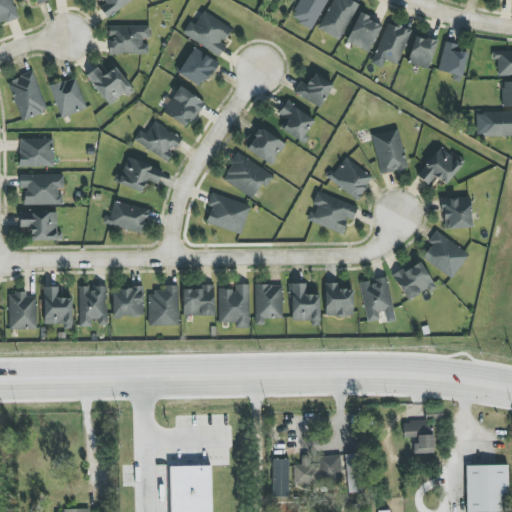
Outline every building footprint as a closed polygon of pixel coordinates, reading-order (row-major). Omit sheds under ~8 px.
[(11,0),(0,0),(0,24),(18,18),(11,0)] [(132,0),(100,0),(104,5),(99,8),(107,18),(132,0)] [(299,0),(290,19),(313,30),(327,0),(299,0)] [(331,0),(319,30),(341,40),(357,3),(349,0),(331,0)] [(232,29),(204,11),(195,24),(190,21),(182,33),(218,57),(226,46),(222,43),(232,29)] [(369,52),(381,24),(358,14),(346,42),(369,52)] [(410,31),(387,22),(371,64),(382,68),(385,60),(397,65),(410,31)] [(149,26),(109,26),(109,39),(109,54),(148,54),(148,41),(149,41),(149,26)] [(427,69),(437,42),(416,35),(407,62),(427,69)] [(439,72),(463,75),(466,52),(458,51),(459,44),(443,42),(439,72)] [(178,75),(203,88),(217,61),(192,48),(178,75)] [(496,76),(511,75),(511,51),(495,51),(496,76)] [(115,67),(104,76),(97,67),(85,76),(110,107),(132,89),(115,67)] [(47,111),(33,72),(7,82),(21,120),(47,111)] [(323,106),(332,82),(312,75),(308,85),(299,81),(294,95),(323,106)] [(60,118),(86,109),(76,77),(50,86),(60,118)] [(511,81),(501,82),(502,107),(511,107),(511,81)] [(163,112),(187,129),(204,103),(180,86),(163,112)] [(282,130),(300,142),(314,119),(286,102),(278,114),(288,120),(282,130)] [(511,111),(482,112),(483,137),(511,136),(511,111)] [(133,141),(167,162),(173,152),(174,152),(182,138),(154,122),(146,134),(140,130),(133,141)] [(285,145),(260,128),(246,149),(272,165),(285,145)] [(407,169),(398,129),(371,135),(381,175),(407,169)] [(19,168),(53,167),(53,138),(19,139),(19,168)] [(445,185),(462,165),(441,147),(416,175),(427,185),(435,176),(445,185)] [(222,181),(253,198),(260,185),(267,188),(274,174),(236,154),(222,181)] [(326,176),(356,200),(373,179),(346,157),(334,173),(331,170),(326,176)] [(163,169),(127,159),(122,175),(116,173),(113,184),(142,192),(145,181),(158,184),(163,169)] [(62,205),(62,191),(63,191),(63,174),(19,175),(19,188),(24,188),(24,205),(62,205)] [(357,207),(317,191),(312,204),(314,205),(308,221),(342,234),(348,219),(352,220),(357,207)] [(251,207),(212,192),(207,205),(212,207),(206,222),(240,235),(251,207)] [(443,229),(471,228),(470,197),(442,198),(443,229)] [(148,209),(113,201),(110,217),(105,216),(103,224),(143,233),(148,209)] [(57,232),(56,212),(19,213),(19,227),(31,227),(31,241),(61,241),(61,232),(57,232)] [(422,259),(452,279),(469,254),(435,231),(428,242),(431,244),(422,259)] [(393,275),(407,302),(435,287),(420,260),(393,275)] [(366,322),(382,320),(382,317),(393,316),(388,277),(372,279),(372,281),(361,282),(366,322)] [(306,283),(290,284),(291,321),(311,321),(312,326),(320,326),(319,295),(306,295),(306,283)] [(338,283),(325,283),(325,316),(353,316),(353,290),(339,290),(338,283)] [(219,323),(236,322),(236,329),(249,328),(248,284),(235,285),(235,290),(218,290),(219,323)] [(179,326),(178,285),(164,286),(164,292),(148,293),(149,326),(179,326)] [(183,316),(214,315),(214,285),(202,285),(202,289),(183,290),(183,316)] [(282,318),(282,285),(255,285),(255,325),(264,325),(264,319),(282,318)] [(91,327),(91,324),(107,323),(106,287),(88,288),(88,286),(78,287),(79,327),(91,327)] [(72,329),(72,298),(58,298),(58,287),(44,287),(44,324),(64,324),(64,329),(72,329)] [(112,289),(113,317),(144,316),(143,288),(112,289)] [(36,297),(26,297),(26,293),(8,293),(9,330),(36,329),(36,297)] [(357,454),(344,456),(349,493),(362,492),(357,454)] [(294,486),(341,485),(341,456),(317,456),(317,464),(309,464),(309,456),(301,456),(301,465),(294,465),(294,486)] [(288,498),(289,460),(272,459),(272,498),(288,498)] [(466,511),(508,511),(508,465),(466,466),(466,511)] [(211,466),(169,466),(170,511),(212,511),(211,466)]
